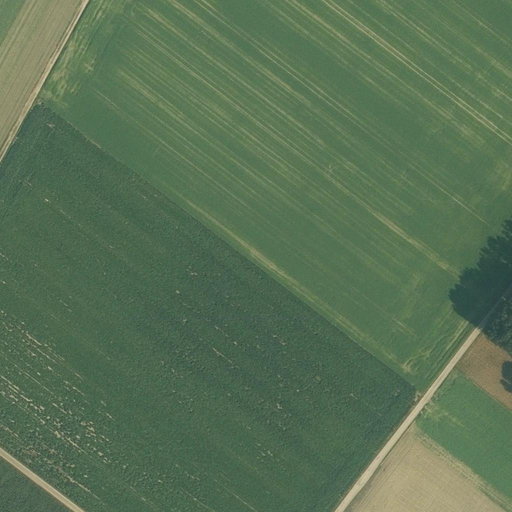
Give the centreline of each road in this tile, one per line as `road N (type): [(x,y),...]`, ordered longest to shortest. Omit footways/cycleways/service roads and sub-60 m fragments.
road 1 (track): [(339,511),(511,286)]
road 2 (track): [(86,0),(0,159)]
